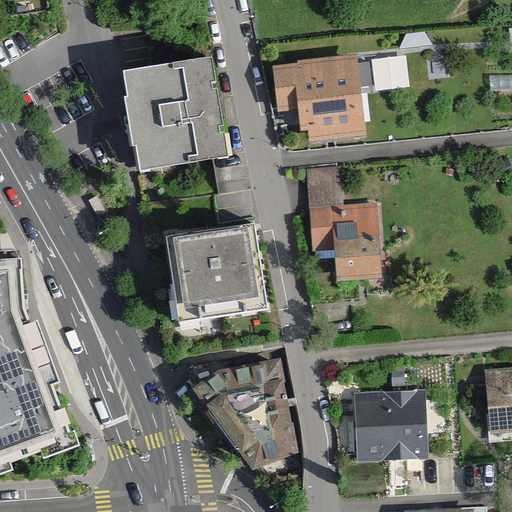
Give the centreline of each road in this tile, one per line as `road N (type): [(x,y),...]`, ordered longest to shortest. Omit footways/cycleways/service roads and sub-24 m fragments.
road 1 (residential): [(315,511),(318,446),(300,336),(225,0)]
road 2 (secondary): [(161,499),(117,366),(0,147)]
road 3 (residential): [(9,511),(161,499)]
